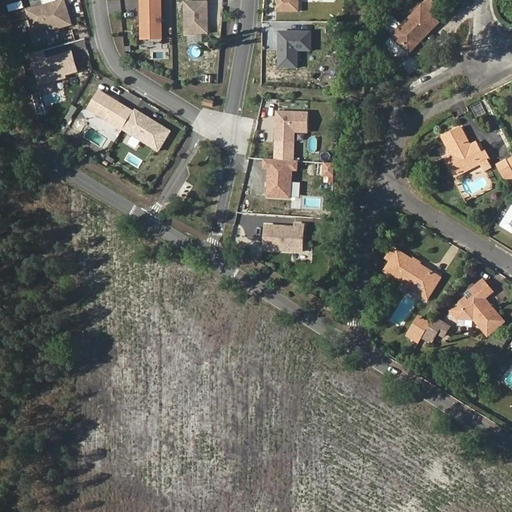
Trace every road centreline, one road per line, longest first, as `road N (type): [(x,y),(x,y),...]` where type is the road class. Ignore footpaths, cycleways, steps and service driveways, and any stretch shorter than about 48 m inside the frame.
road 1 (unclassified): [(205,255),(511,441)]
road 2 (residential): [(511,261),(393,188),(397,136)]
road 3 (residential): [(99,0),(120,68),(208,121)]
road 4 (unclassified): [(0,130),(143,217)]
road 5 (residential): [(234,133),(248,0)]
road 6 (residential): [(205,255),(234,133)]
road 7 (residential): [(483,61),(401,106),(397,136)]
